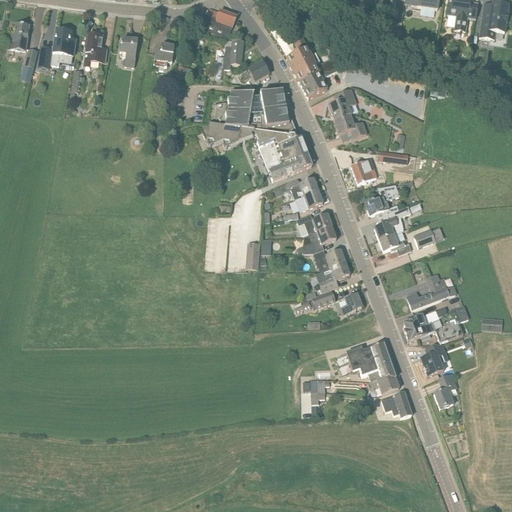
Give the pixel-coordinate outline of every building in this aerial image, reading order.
[(405,0),(404,6),(418,8),(417,9),(437,12),(438,0),(405,0)] [(475,21),(478,6),(469,5),(470,1),(464,0),(449,0),(447,17),(456,18),(454,32),(465,34),(467,20),(475,21)] [(506,18),(508,9),(492,6),(491,8),(484,7),(479,40),(494,42),(495,35),(504,36),(505,27),(506,27),(507,18),(506,18)] [(207,13),(201,29),(199,33),(226,44),(236,19),(219,13),(219,15),(210,12),(207,13)] [(26,47),(27,39),(28,34),(29,34),(30,30),(29,30),(29,29),(14,27),(13,36),(11,36),(10,45),(26,47)] [(72,59),(74,51),(75,43),(70,42),(71,35),(56,33),(54,49),(53,51),(46,50),(44,67),(59,69),(61,57),(72,59)] [(107,52),(100,51),(102,39),(88,37),(87,47),(86,55),(85,54),(83,69),(90,70),(91,63),(105,66),(107,52)] [(133,70),(135,60),(137,44),(121,42),(119,58),(121,58),(121,60),(125,60),(124,69),(133,70)] [(321,66),(315,55),(310,58),(302,42),(294,46),(298,55),(286,61),(299,86),(319,75),(322,81),(329,78),(329,77),(342,71),(336,59),(321,66)] [(243,44),(233,43),(231,43),(231,50),(225,49),(223,71),(229,72),(229,66),(240,68),(243,44)] [(167,64),(171,65),(174,49),(161,48),(160,55),(155,55),(153,67),(166,69),(167,64)] [(24,68),(29,70),(33,71),(37,54),(28,51),(24,68)] [(254,84),(260,81),(268,77),(262,65),(253,70),(242,76),(245,82),(251,78),(254,84)] [(176,69),(175,79),(184,80),(186,71),(177,69),(176,69)] [(79,95),(82,74),(73,73),(70,94),(71,94),(70,98),(71,99),(71,101),(74,101),(75,95),(79,95)] [(327,92),(322,81),(319,75),(299,86),(308,102),(316,97),(327,92)] [(438,91),(437,97),(445,99),(446,92),(438,91)] [(333,124),(350,118),(351,118),(348,110),(356,107),(351,92),(335,98),(337,105),(328,108),(333,124)] [(258,146),(293,139),(294,139),(297,138),(291,122),(287,123),(285,111),(285,110),(282,94),(259,98),(259,99),(259,98),(260,101),(252,101),(253,99),(253,98),(230,94),(230,95),(229,101),(227,102),(228,108),(228,111),(227,111),(228,111),(227,115),(225,115),(226,121),(225,127),(224,127),(224,128),(208,125),(208,127),(199,125),(206,142),(213,143),(214,147),(208,149),(209,150),(223,144),(225,150),(224,150),(225,151),(256,140),(258,146)] [(339,138),(349,134),(352,142),(366,137),(362,125),(354,128),(350,118),(333,124),(339,138)] [(404,140),(396,138),(394,149),(402,151),(404,140)] [(300,141),(295,143),(293,139),(258,146),(273,184),(311,169),(300,141)] [(392,166),(394,156),(380,154),(378,163),(392,166)] [(394,156),(392,166),(406,168),(407,158),(394,156)] [(357,188),(376,181),(377,181),(370,162),(361,166),(360,165),(360,166),(350,169),(357,188)] [(304,185),(299,187),(297,181),(284,186),(287,192),(290,191),(294,203),(318,194),(313,181),(304,185)] [(381,215),(382,219),(398,213),(396,208),(388,211),(386,206),(388,204),(399,200),(395,189),(377,191),(380,200),(364,206),(369,219),(381,215)] [(299,215),(313,210),(322,206),(318,194),(294,203),(299,215)] [(411,216),(408,210),(398,213),(382,219),(382,220),(384,224),(379,225),(381,228),(374,231),(378,243),(394,237),(393,237),(401,234),(402,234),(398,221),(411,216)] [(284,223),(298,221),(297,215),(283,217),(284,223)] [(331,230),(326,217),(312,222),(310,217),(296,222),(298,228),(304,226),(308,238),(331,230)] [(322,247),(336,242),(331,230),(303,240),(302,249),(300,249),(301,250),(296,252),(298,257),(303,256),(313,256),(324,252),(322,247)] [(435,244),(430,232),(413,238),(418,251),(435,244)] [(383,255),(393,251),(394,253),(396,253),(398,258),(410,253),(408,246),(404,248),(403,243),(404,242),(401,234),(393,237),(394,237),(378,243),(383,255)] [(245,272),(258,273),(259,247),(247,246),(245,272)] [(330,256),(326,258),(324,252),(313,256),(315,262),(317,261),(319,266),(327,263),(330,271),(344,265),(340,253),(330,256)] [(336,283),(340,281),(349,278),(344,265),(330,271),(332,276),(324,279),(327,286),(319,289),(322,296),(338,289),(336,283)] [(444,280),(439,282),(437,277),(426,282),(431,297),(418,302),(415,296),(406,299),(411,314),(456,297),(453,288),(447,290),(444,280)] [(318,298),(322,308),(334,304),(330,294),(318,298)] [(341,319),(346,317),(355,313),(355,312),(361,310),(356,297),(343,302),(346,308),(338,311),(341,319)] [(318,298),(316,299),(311,300),(315,311),(322,308),(318,298)] [(311,310),(308,304),(301,307),(300,304),(293,307),(296,317),(311,310)] [(438,321),(447,317),(445,310),(435,314),(438,321)] [(463,337),(458,325),(468,321),(464,311),(447,317),(438,321),(438,323),(431,325),(432,326),(435,335),(436,338),(437,342),(439,346),(463,337)] [(426,329),(422,318),(421,317),(414,320),(414,322),(403,326),(405,333),(403,334),(407,345),(435,335),(432,326),(426,329)] [(501,334),(502,321),(482,320),(481,332),(501,334)] [(471,348),(468,341),(462,343),(465,350),(471,348)] [(394,382),(390,370),(383,347),(362,354),(361,350),(345,355),(352,375),(353,375),(354,378),(360,376),(361,379),(367,377),(370,384),(376,382),(394,382)] [(427,380),(443,373),(438,359),(441,358),(445,357),(441,347),(434,348),(424,352),(427,358),(420,361),(427,380)] [(439,412),(453,407),(448,394),(457,391),(451,377),(438,382),(443,393),(433,397),(439,412)] [(381,398),(389,395),(398,392),(394,382),(376,382),(370,384),(367,385),(369,392),(378,390),(381,398)] [(310,396),(325,395),(325,389),(329,389),(329,383),(309,383),(310,396)] [(311,407),(316,407),(318,407),(318,402),(325,402),(325,395),(310,396),(310,407),(311,407)] [(400,422),(401,422),(411,419),(403,395),(394,398),(392,399),(381,402),(385,414),(391,413),(393,418),(398,416),(400,422)]
